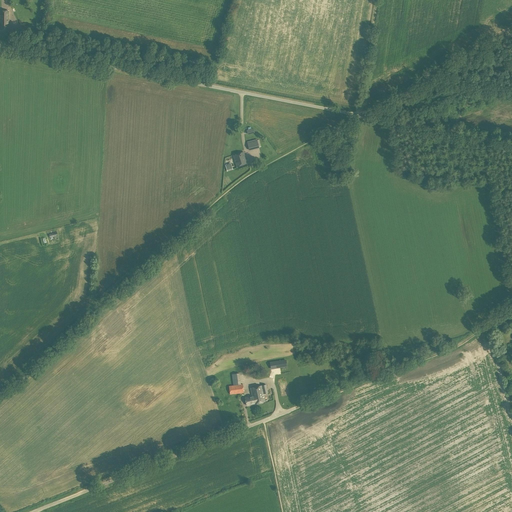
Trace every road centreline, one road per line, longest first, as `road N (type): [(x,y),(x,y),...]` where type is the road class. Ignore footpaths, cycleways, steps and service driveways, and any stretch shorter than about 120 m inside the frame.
road 1 (unclassified): [(358,115),(0,48)]
road 2 (unclassified): [(32,511),(357,383)]
road 3 (track): [(511,34),(358,115)]
road 4 (track): [(357,383),(458,346),(511,309)]
road 5 (track): [(511,145),(358,115)]
